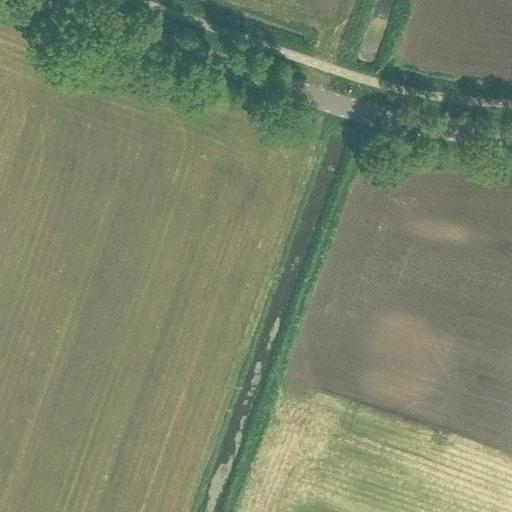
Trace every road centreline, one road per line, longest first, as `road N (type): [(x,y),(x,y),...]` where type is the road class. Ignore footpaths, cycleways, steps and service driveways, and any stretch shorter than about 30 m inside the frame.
road 1 (track): [(364,113),(229,511)]
road 2 (tertiary): [(364,113),(43,0)]
road 3 (tertiary): [(364,113),(511,134)]
